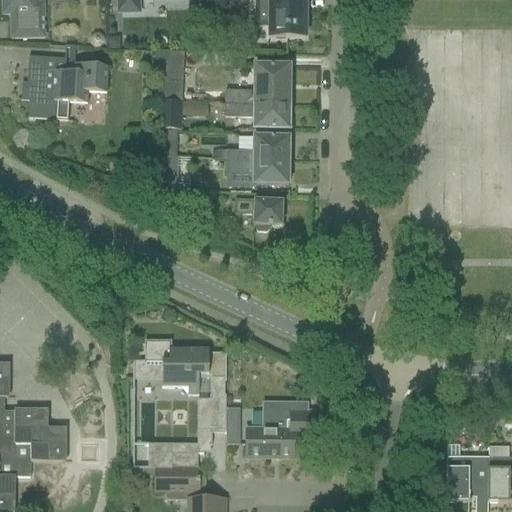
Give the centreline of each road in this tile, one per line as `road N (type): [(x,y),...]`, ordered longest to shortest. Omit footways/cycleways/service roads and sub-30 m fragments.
road 1 (tertiary): [(0,185),(276,328),(395,372)]
road 2 (residential): [(340,0),(342,199)]
road 3 (residential): [(387,511),(395,372)]
